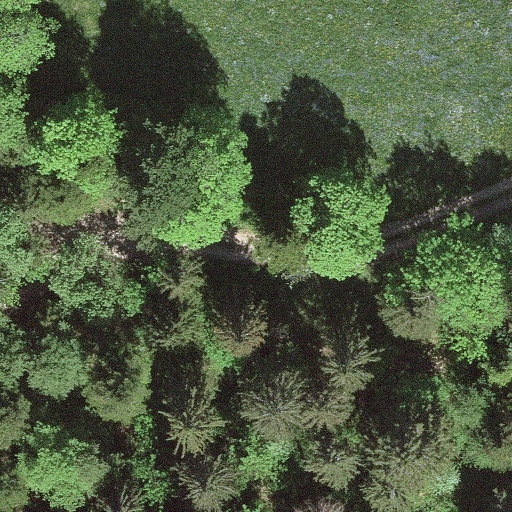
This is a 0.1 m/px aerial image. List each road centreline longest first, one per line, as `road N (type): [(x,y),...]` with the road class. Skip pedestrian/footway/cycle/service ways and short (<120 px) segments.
road 1 (track): [(511,189),(421,229),(322,252),(104,223)]
road 2 (track): [(0,201),(104,223),(0,283)]
